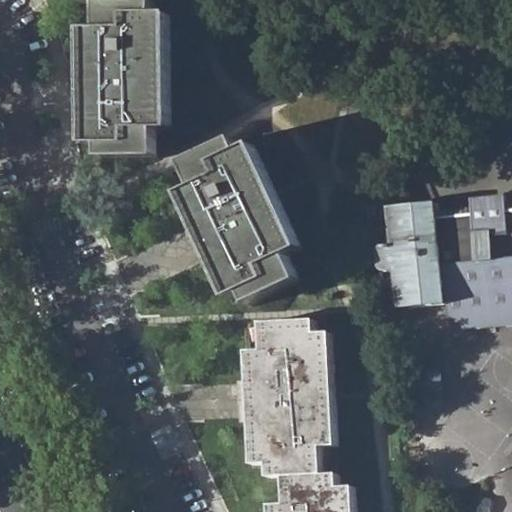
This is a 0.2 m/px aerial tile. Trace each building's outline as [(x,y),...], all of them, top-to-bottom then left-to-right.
[(101,147),(102,163),(158,162),(157,136),(173,135),(170,23),(156,22),(156,7),(139,7),(139,0),(82,0),(83,8),(98,8),(99,33),(84,33),(86,147),(101,147)] [(245,294),(251,307),(301,283),(289,258),(304,251),(255,152),(240,160),(233,147),(184,171),(195,193),(182,199),(231,300),(245,294)] [(511,511),(511,202),(505,203),(507,213),(492,214),(490,205),(437,210),(436,204),(406,207),(406,213),(397,214),(395,205),(383,205),(380,242),(379,255),(378,280),(395,279),(399,316),(438,312),(440,321),(455,335),(511,330),(511,511)] [(380,242),(383,205),(363,208),(367,242),(380,242)] [(369,271),(370,275),(371,275),(374,279),(378,280),(379,255),(371,256),(368,263),(369,271)] [(347,511),(347,491),(335,491),(335,477),(320,478),(318,450),(336,449),(330,336),(315,337),(314,324),(259,326),(259,351),(247,352),(251,464),(265,463),(266,479),(283,479),(284,504),(267,505),(267,511),(347,511)] [(404,373),(413,418),(440,413),(431,367),(404,373)]
